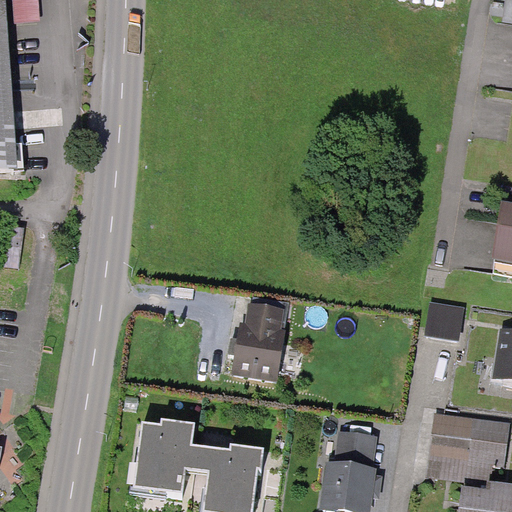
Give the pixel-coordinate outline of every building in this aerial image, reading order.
[(0,0),(0,173),(19,171),(11,60),(6,0),(0,0)] [(12,0),(15,23),(41,21),(39,0),(12,0)] [(511,206),(502,205),(493,263),(511,265),(511,206)] [(465,307),(430,303),(425,340),(460,344),(465,307)] [(230,355),(235,356),(232,377),(278,384),(286,330),(282,330),(285,311),(249,305),(249,309),(238,307),(232,345),(230,355)] [(511,331),(501,329),(494,380),(511,382),(511,331)] [(510,425),(434,415),(426,480),(484,487),(486,471),(504,473),(510,425)] [(144,427),(138,469),(135,466),(131,496),(166,501),(167,492),(183,494),(184,484),(186,472),(208,475),(206,489),(203,488),(199,511),(252,511),(253,508),(258,470),(262,471),(265,452),(231,447),(230,454),(195,449),(198,427),(162,422),(161,429),(144,427)] [(336,465),(326,464),(320,509),(340,511),(369,511),(372,498),(379,499),(381,478),(375,478),(376,471),(372,470),(376,438),(340,433),(336,465)] [(486,492),(462,488),(458,511),(511,511),(511,486),(488,483),(486,492)]
